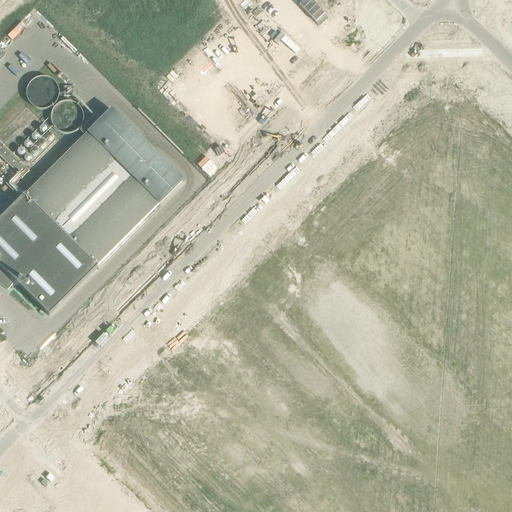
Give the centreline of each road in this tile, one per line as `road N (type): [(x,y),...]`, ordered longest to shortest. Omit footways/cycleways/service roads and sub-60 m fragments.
road 1 (unclassified): [(0,468),(251,219)]
road 2 (unclassified): [(226,194),(0,426)]
road 3 (unclassified): [(251,219),(431,35)]
road 4 (unclassified): [(408,12),(226,194)]
